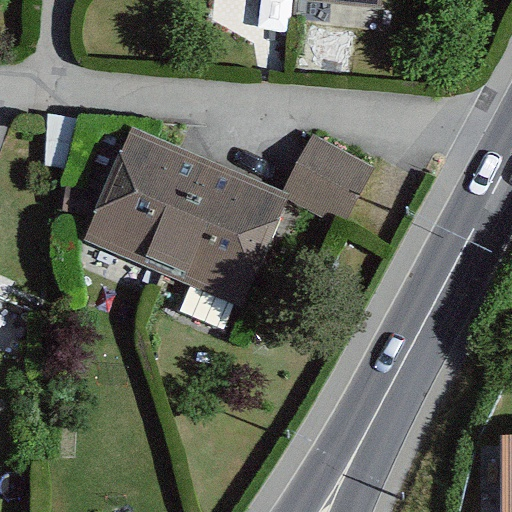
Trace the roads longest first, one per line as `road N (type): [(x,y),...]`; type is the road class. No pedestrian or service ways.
road 1 (residential): [(0,90),(511,129)]
road 2 (secondary): [(332,511),(511,173)]
